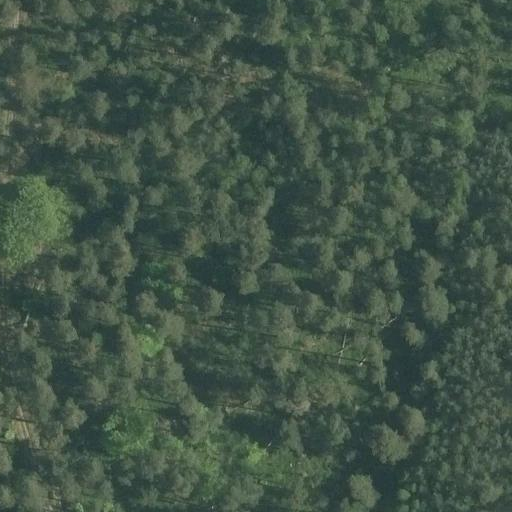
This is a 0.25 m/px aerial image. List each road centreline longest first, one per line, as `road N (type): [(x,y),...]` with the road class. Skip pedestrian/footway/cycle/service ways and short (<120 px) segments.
road 1 (track): [(0,231),(11,0)]
road 2 (track): [(62,511),(16,393),(0,293)]
